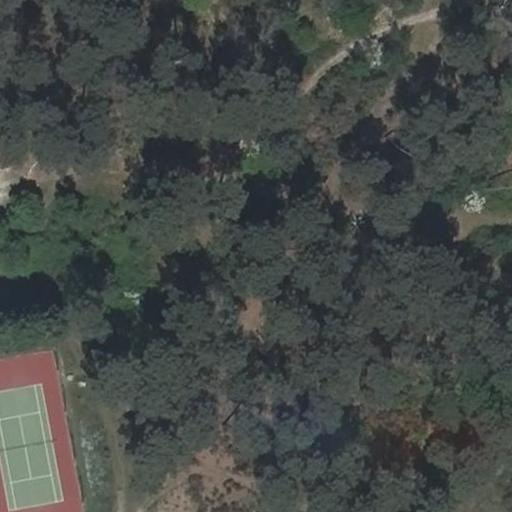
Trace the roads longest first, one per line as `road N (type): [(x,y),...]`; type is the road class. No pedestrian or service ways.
road 1 (track): [(0,179),(79,162),(226,151),(385,36),(469,0)]
road 2 (track): [(119,511),(110,411),(61,324),(0,269)]
